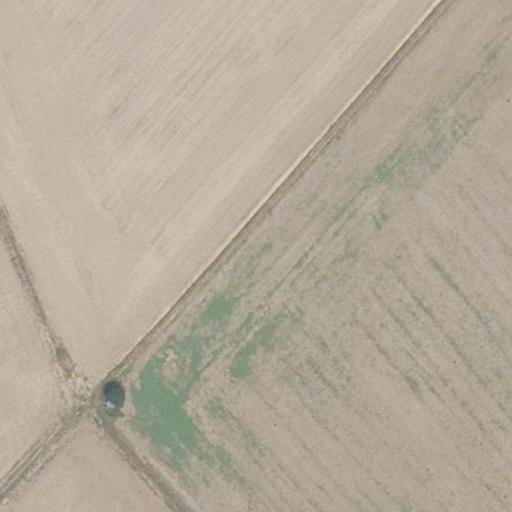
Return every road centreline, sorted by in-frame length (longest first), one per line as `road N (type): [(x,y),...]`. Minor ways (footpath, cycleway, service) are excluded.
road 1 (track): [(76,411),(436,0)]
road 2 (track): [(0,218),(76,411)]
